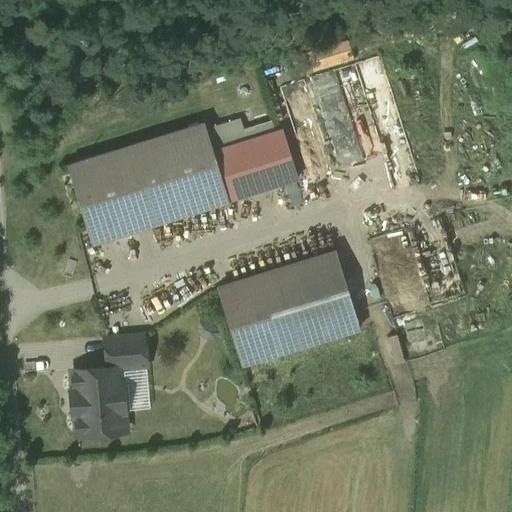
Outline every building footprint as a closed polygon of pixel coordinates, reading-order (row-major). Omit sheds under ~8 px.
[(399,101),(380,105),(382,115),(375,116),(378,130),(387,128),(392,154),(395,170),(399,169),(401,179),(414,176),(399,101)] [(210,123),(74,167),(97,247),(300,181),(289,129),(221,152),(210,123)] [(480,156),(483,165),(506,160),(504,151),(480,156)] [(342,254),(223,290),(248,371),(367,333),(342,254)] [(511,273),(499,278),(509,307),(511,305),(511,273)] [(495,322),(508,319),(500,290),(487,294),(495,322)] [(120,366),(120,368),(145,365),(143,335),(105,338),(108,367),(120,366)] [(126,430),(120,368),(120,366),(108,367),(72,370),(77,434),(126,430)]
